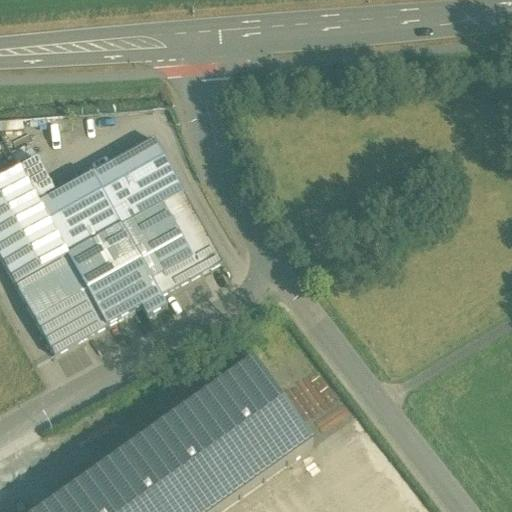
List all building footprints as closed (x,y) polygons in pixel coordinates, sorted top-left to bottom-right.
[(39,207),(108,329),(141,310),(147,321),(166,310),(161,299),(223,265),(154,143),(56,197),(39,207)] [(37,162),(20,172),(39,207),(56,197),(37,162)] [(39,207),(20,172),(0,182),(0,260),(55,359),(108,329),(39,207)] [(253,370),(53,511),(218,511),(308,448),(253,370)] [(290,511),(276,490),(239,511),(290,511)]
